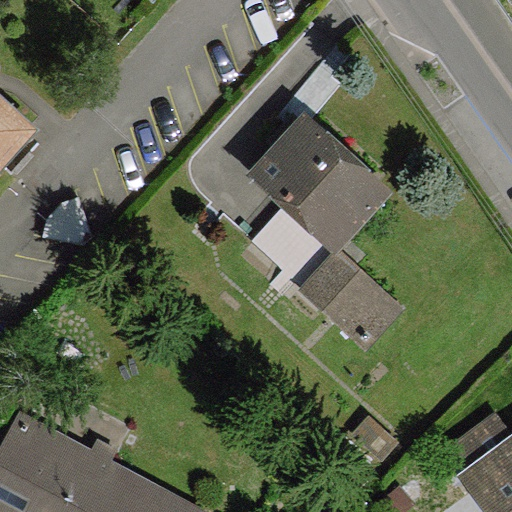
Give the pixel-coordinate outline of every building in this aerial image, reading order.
[(0,180),(45,132),(0,90),(0,180)] [(402,193),(303,120),(253,187),(339,250),(305,298),(377,350),(411,303),(352,260),(402,193)] [(478,463),(511,434),(511,418),(503,408),(462,444),(478,463)] [(198,511),(25,417),(0,462),(0,511),(198,511)] [(511,511),(511,444),(474,471),(503,511),(511,511)]
